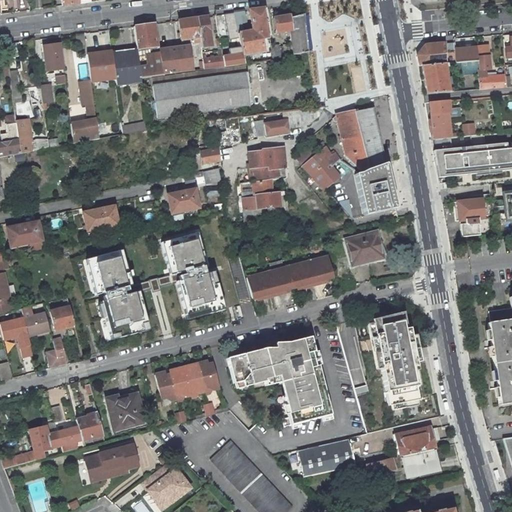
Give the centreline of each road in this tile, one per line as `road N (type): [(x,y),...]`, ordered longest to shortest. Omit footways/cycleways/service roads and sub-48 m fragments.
road 1 (residential): [(0,391),(434,277)]
road 2 (tertiary): [(434,277),(394,32)]
road 3 (tertiary): [(490,511),(434,277)]
road 4 (residential): [(224,0),(0,29)]
road 5 (unknown): [(297,511),(300,502),(229,427),(208,436),(195,458)]
road 6 (residential): [(0,216),(155,185)]
